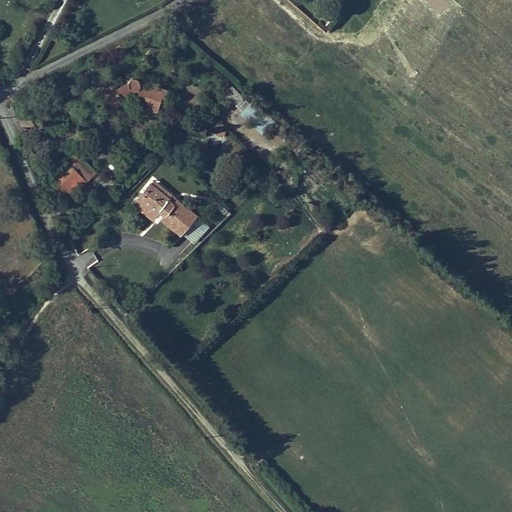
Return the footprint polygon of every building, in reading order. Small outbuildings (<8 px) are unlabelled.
[(159,101),(162,102),(165,90),(142,83),(141,85),(139,84),(140,82),(140,81),(139,79),(137,78),(136,77),(132,77),(131,77),(129,79),(128,80),(128,82),(128,84),(118,89),(115,84),(104,90),(106,95),(99,99),(99,101),(104,110),(112,106),(113,108),(132,98),(131,96),(135,94),(138,95),(135,105),(146,108),(146,107),(156,110),(159,101)] [(128,82),(124,80),(115,84),(118,89),(128,84),(128,82)] [(231,84),(223,93),(252,120),(260,111),(231,84)] [(95,92),(99,99),(106,95),(104,90),(103,88),(95,92)] [(261,109),(251,124),(269,136),(279,121),(261,109)] [(215,119),(209,130),(223,137),(228,126),(215,119)] [(71,149),(65,155),(74,162),(79,156),(71,149)] [(95,172),(81,157),(53,184),(67,199),(95,172)] [(154,180),(151,183),(169,198),(173,194),(154,180)] [(162,218),(181,233),(196,214),(178,199),(174,204),(168,199),(169,198),(151,183),(142,194),(145,197),(140,203),(156,215),(161,209),(166,213),(162,218)] [(153,218),(156,215),(140,203),(145,197),(142,194),(135,203),(153,218)]
